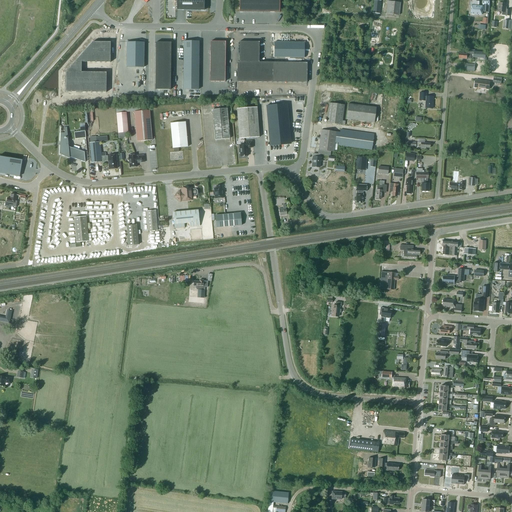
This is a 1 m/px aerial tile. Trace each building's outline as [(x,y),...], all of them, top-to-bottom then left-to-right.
[(176,0),(177,10),(204,10),(204,0),(176,0)] [(239,0),(239,12),(279,12),(279,0),(239,0)] [(397,2),(397,0),(386,0),(387,1),(388,1),(386,14),(399,15),(400,3),(397,2)] [(468,0),(469,0),(472,0),(472,6),(471,5),(471,13),(482,14),(482,11),(484,11),(484,9),(482,9),(482,6),(479,6),(479,1),(476,1),(475,0),(468,0)] [(499,3),(499,7),(498,7),(497,11),(502,12),(502,15),(510,16),(510,10),(506,9),(506,4),(499,3)] [(376,44),(378,26),(372,25),(369,43),(376,44)] [(183,81),(183,89),(198,89),(199,81),(199,41),(184,41),(183,81)] [(210,41),(210,81),(225,82),(225,47),(228,48),(228,42),(210,41)] [(237,62),(237,82),(307,83),(307,62),(259,62),(259,42),(239,41),(239,62),(237,62)] [(64,92),(104,92),(104,72),(79,72),(79,62),(108,62),(108,42),(90,42),(64,71),(64,92)] [(127,42),(126,67),(144,67),(144,42),(127,42)] [(156,42),(155,89),(170,90),(171,42),(156,42)] [(304,58),(304,42),(274,42),(274,57),(304,58)] [(474,51),(474,57),(484,58),(484,60),(487,61),(487,54),(486,54),(486,52),(474,51)] [(464,70),(475,72),(475,64),(465,63),(464,70)] [(474,87),(489,89),(490,82),(475,80),(474,87)] [(425,108),(432,108),(433,96),(426,96),(426,93),(419,92),(419,100),(425,101),(425,108)] [(326,123),(342,125),(345,125),(345,121),(342,121),(344,105),(329,103),(326,123)] [(346,119),(375,123),(376,107),(348,103),(346,119)] [(287,104),(267,105),(270,145),(290,144),(287,104)] [(237,108),(239,138),(259,137),(257,107),(237,108)] [(212,109),(215,139),(230,138),(227,108),(212,109)] [(149,110),(134,111),(137,141),(152,140),(149,110)] [(115,112),(116,133),(127,132),(126,112),(115,112)] [(185,122),(170,123),(173,148),(174,148),(178,148),(188,147),(185,122)] [(60,134),(59,154),(85,162),(84,152),(69,147),(67,127),(64,127),(64,133),(60,134)] [(321,130),(319,150),(323,150),(323,154),(330,155),(331,151),(334,152),(335,142),(339,143),(339,145),(372,150),(374,134),(341,129),(340,132),(321,130)] [(240,152),(240,156),(240,157),(241,157),(242,157),(243,157),(244,157),(245,156),(248,156),(247,148),(252,147),(252,141),(244,142),(244,145),(239,145),(240,149),(239,149),(239,152),(240,152)] [(91,143),(90,143),(92,163),(102,162),(102,161),(104,161),(108,161),(109,169),(117,168),(116,155),(106,156),(105,153),(101,153),(100,142),(91,143)] [(174,148),(174,152),(170,152),(171,160),(183,159),(182,151),(179,151),(178,148),(174,148)] [(313,153),(313,157),(312,167),(320,167),(320,161),(321,161),(321,157),(320,157),(320,154),(313,153)] [(406,153),(405,160),(414,161),(415,154),(406,153)] [(144,155),(136,156),(136,155),(136,156),(129,156),(129,155),(128,155),(129,157),(128,158),(128,160),(129,160),(130,167),(131,168),(133,167),(137,167),(137,163),(144,162),(144,155)] [(0,156),(0,172),(20,176),(22,160),(18,159),(8,157),(8,158),(0,156)] [(356,165),(356,170),(366,171),(367,158),(363,158),(357,157),(356,165)] [(379,166),(378,173),(388,174),(389,167),(379,166)] [(416,178),(423,179),(427,179),(428,179),(428,172),(422,172),(422,169),(416,168),(416,172),(416,178)] [(477,182),(478,179),(475,179),(475,178),(469,178),(468,186),(474,186),(474,185),(474,182),(477,182)] [(380,180),(379,185),(377,185),(376,198),(381,198),(382,189),(386,189),(387,185),(384,185),(384,181),(380,180)] [(392,190),(392,192),(393,192),(392,195),(397,196),(397,192),(398,192),(398,188),(398,184),(397,184),(393,184),(390,183),(390,190),(392,190)] [(356,203),(362,203),(362,199),(363,199),(363,191),(366,191),(367,185),(356,184),(356,191),(357,191),(357,193),(356,193),(356,197),(355,197),(354,197),(354,200),(355,200),(356,201),(356,203)] [(222,185),(216,186),(217,188),(214,188),(215,198),(223,198),(222,185)] [(179,192),(175,197),(180,201),(181,199),(183,199),(183,200),(192,199),(191,196),(196,195),(197,194),(197,190),(195,189),(191,189),(191,188),(182,189),(182,193),(181,193),(179,192)] [(5,202),(5,207),(10,207),(10,206),(15,207),(15,206),(17,207),(18,201),(17,201),(16,201),(17,195),(17,194),(11,193),(10,198),(7,198),(6,202),(5,202)] [(272,200),(273,206),(282,205),(281,204),(285,203),(284,197),(281,197),(275,197),(275,200),(272,200)] [(146,211),(148,231),(158,230),(156,210),(146,211)] [(184,227),(184,223),(188,223),(189,227),(199,226),(198,222),(199,222),(198,210),(173,212),(174,228),(184,227)] [(216,228),(242,225),(240,213),(215,215),(216,228)] [(86,216),(74,217),(76,244),(70,245),(70,248),(80,247),(80,242),(88,241),(86,216)] [(137,244),(136,224),(126,225),(127,245),(137,244)] [(462,248),(462,242),(443,241),(443,246),(444,246),(443,254),(457,255),(458,247),(462,248)] [(412,245),(400,245),(400,250),(403,250),(403,254),(404,254),(403,257),(417,257),(417,254),(419,255),(420,250),(412,249),(412,245)] [(455,276),(450,276),(443,276),(443,283),(447,283),(447,284),(454,285),(455,283),(459,284),(460,281),(464,281),(465,269),(459,269),(458,277),(455,276)] [(381,271),(379,289),(384,289),(394,290),(394,280),(396,280),(397,280),(397,276),(395,276),(395,273),(385,272),(381,271)] [(197,289),(198,289),(197,297),(203,298),(203,287),(207,287),(208,282),(203,281),(203,280),(200,280),(200,282),(194,281),(194,286),(196,286),(196,288),(197,289)] [(474,303),(474,307),(475,307),(475,311),(483,311),(484,299),(484,297),(482,297),(482,295),(476,295),(476,299),(475,303),(474,303)] [(454,312),(461,313),(462,305),(456,304),(456,300),(443,299),(443,305),(446,306),(455,307),(455,309),(454,312)] [(499,299),(498,303),(493,303),(492,312),(499,313),(500,306),(503,306),(503,299),(499,299)] [(336,302),(335,306),(332,306),(331,316),(338,316),(338,313),(341,313),(341,309),(339,309),(339,302),(336,302)] [(382,317),(391,318),(392,310),(383,308),(381,307),(380,314),(382,315),(382,317)] [(0,317),(0,321),(9,323),(12,310),(8,310),(7,319),(0,317)] [(377,337),(385,337),(386,325),(378,324),(377,337)] [(470,335),(480,336),(481,329),(474,328),(474,325),(468,325),(468,329),(471,330),(470,335)] [(467,348),(477,349),(477,343),(476,343),(476,342),(467,341),(468,338),(461,337),(460,342),(465,342),(465,346),(467,346),(467,348)] [(467,361),(477,362),(478,355),(469,355),(469,351),(462,350),(461,357),(467,357),(467,361)] [(442,371),(442,369),(432,369),(432,374),(436,374),(436,375),(441,376),(441,374),(444,374),(444,377),(451,377),(451,371),(453,372),(453,367),(445,366),(444,372),(442,371)] [(0,385),(4,386),(4,382),(10,383),(11,383),(11,378),(0,375),(0,385)] [(394,378),(393,386),(401,387),(401,385),(405,385),(405,387),(409,387),(410,382),(406,382),(406,379),(394,378)] [(511,394),(511,388),(509,388),(509,387),(502,387),(501,394),(511,395),(511,394)] [(494,401),(494,409),(501,409),(505,409),(506,403),(502,402),(502,401),(494,401)] [(495,422),(504,423),(505,416),(495,415),(495,419),(490,418),(490,425),(495,425),(495,422)] [(403,438),(404,433),(383,431),(382,444),(397,446),(398,438),(403,438)] [(449,431),(449,435),(442,434),(441,441),(449,441),(449,440),(449,436),(454,437),(454,431),(449,431)] [(350,439),(349,448),(378,452),(379,442),(350,439)] [(509,453),(510,447),(506,447),(506,446),(497,445),(496,453),(503,454),(503,453),(509,453)] [(368,467),(375,467),(376,458),(368,457),(368,467)] [(385,459),(380,458),(379,466),(384,467),(384,466),(387,467),(386,470),(394,471),(394,470),(398,470),(399,464),(394,464),(387,463),(385,463),(385,459)] [(444,466),(444,474),(456,474),(456,466),(444,466)] [(270,491),(269,502),(287,503),(288,492),(270,491)] [(331,499),(342,500),(342,498),(346,498),(346,493),(344,493),(344,492),(332,491),(331,499)] [(384,498),(384,503),(389,504),(393,504),(393,503),(399,504),(399,498),(394,498),(394,496),(390,495),(390,498),(384,498)] [(446,511),(453,511),(455,503),(448,502),(448,509),(447,509),(446,511)]
